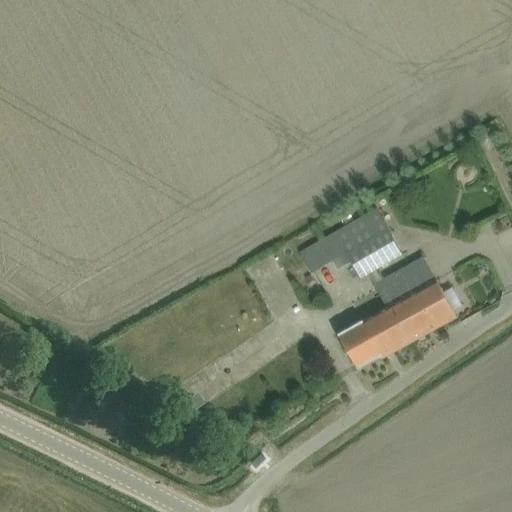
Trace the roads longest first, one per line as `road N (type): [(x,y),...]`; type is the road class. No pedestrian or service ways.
road 1 (track): [(231,511),(304,446),(511,325)]
road 2 (tertiary): [(197,511),(0,417)]
